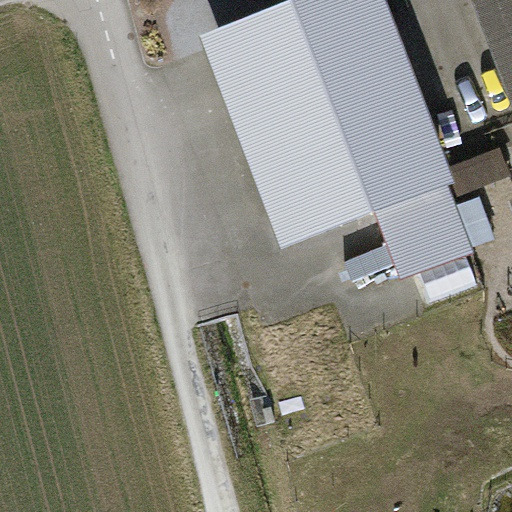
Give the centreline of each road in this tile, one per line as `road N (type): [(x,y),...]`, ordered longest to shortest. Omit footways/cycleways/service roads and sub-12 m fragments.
road 1 (track): [(111,0),(239,511)]
road 2 (unknown): [(401,0),(461,110)]
